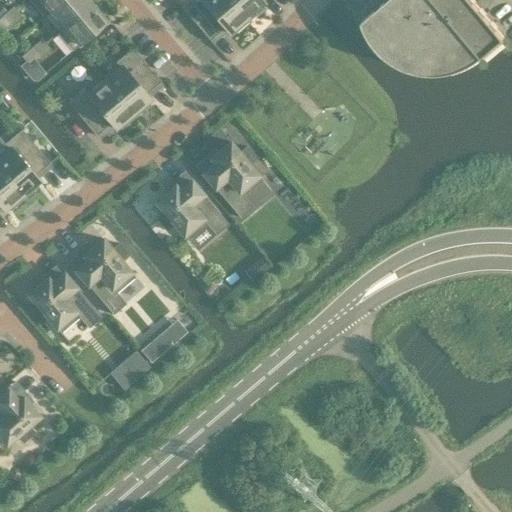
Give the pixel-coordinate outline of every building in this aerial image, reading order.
[(29,0),(28,1),(42,17),(62,0),(29,0)] [(88,0),(62,0),(42,17),(43,18),(50,12),(63,27),(56,32),(57,33),(91,4),(88,0)] [(235,31),(248,20),(231,0),(188,0),(181,6),(209,40),(224,27),(228,32),(232,29),(235,31)] [(231,0),(248,20),(262,9),(259,6),(263,2),(261,0),(231,0)] [(386,0),(361,21),(363,25),(365,30),(367,34),(368,36),(369,38),(371,40),(373,43),(375,46),(378,49),(381,52),(384,55),(387,58),(390,60),(394,62),(399,65),(404,67),(410,69),(413,70),(415,71),(418,72),(421,72),(424,73),(427,73),(430,73),(433,73),(435,73),(438,73),(441,73),(445,72),(450,71),(455,70),(457,69),(459,69),(462,67),(466,65),(470,64),(472,62),(474,61),(477,59),(480,57),(483,54),(499,41),(503,37),(476,5),(471,0),(386,0)] [(91,4),(57,33),(71,50),(106,21),(91,4)] [(6,19),(10,24),(20,15),(13,7),(3,15),(6,19)] [(6,19),(3,15),(0,17),(0,30),(1,32),(10,24),(6,19)] [(31,48),(38,57),(48,48),(40,40),(31,48)] [(104,80),(135,115),(148,104),(145,102),(150,98),(145,93),(160,81),(132,47),(115,62),(119,66),(104,80)] [(29,65),(38,57),(31,48),(21,56),(29,65)] [(121,127),(135,115),(104,80),(88,93),(84,88),(67,102),(96,135),(110,123),(115,128),(119,124),(121,127)] [(0,155),(0,169),(23,197),(37,186),(34,183),(38,180),(34,175),(49,162),(21,129),(4,143),(8,148),(0,155)] [(240,217),(253,206),(271,190),(248,163),(255,157),(246,146),(239,152),(229,141),(210,158),(214,163),(202,173),(240,217)] [(10,208),(23,197),(0,169),(0,205),(3,209),(8,206),(10,208)] [(215,235),(228,224),(190,180),(178,190),(174,185),(155,201),(164,213),(157,219),(166,230),(174,224),(188,240),(189,239),(188,239),(206,224),(215,235)] [(113,314),(125,303),(116,292),(134,277),(134,278),(135,277),(121,260),(128,254),(119,243),(112,249),(102,238),(83,254),(87,259),(75,269),(113,314)] [(256,261),(264,271),(270,266),(262,256),(256,261)] [(88,328),(101,317),(63,272),(51,282),(47,277),(28,294),(37,305),(30,311),(39,322),(47,316),(61,333),(62,332),(61,331),(79,317),(88,328)] [(150,341),(140,349),(150,362),(160,354),(150,341)] [(7,388),(0,394),(0,448),(16,434),(23,442),(34,432),(28,425),(39,415),(22,396),(17,400),(7,388)]
